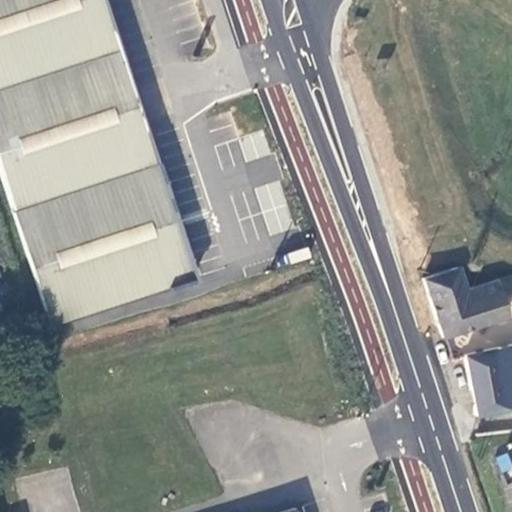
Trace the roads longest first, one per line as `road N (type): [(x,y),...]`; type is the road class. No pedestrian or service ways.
road 1 (secondary): [(269,0),(415,462),(438,511)]
road 2 (secondary): [(473,511),(303,0)]
